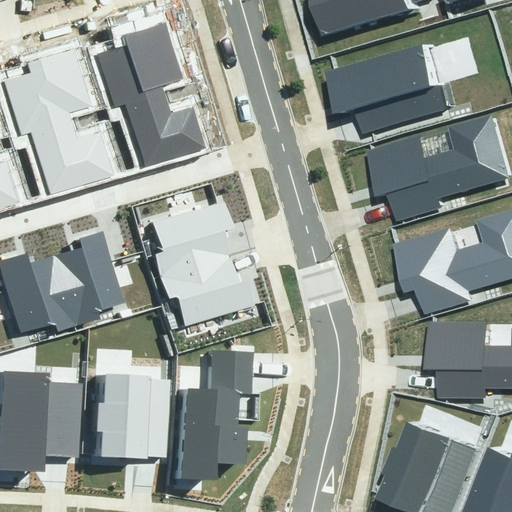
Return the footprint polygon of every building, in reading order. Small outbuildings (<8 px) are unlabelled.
[(232,0),(173,0),(179,31),(236,21),(232,0)] [(258,0),(238,0),(242,18),(262,13),(258,0)] [(306,0),(319,39),(417,8),(415,3),(424,0),(306,0)] [(110,104),(124,99),(143,160),(202,142),(190,104),(169,111),(161,84),(183,77),(166,20),(123,34),(124,40),(93,49),(110,104)] [(325,73),(335,110),(351,105),(360,135),(453,109),(446,84),(432,88),(420,46),(325,73)] [(18,136),(32,132),(51,193),(110,175),(98,137),(77,143),(69,117),(91,110),(74,53),(31,66),(32,72),(1,82),(18,136)] [(454,208),(449,194),(510,175),(491,116),(453,128),(460,149),(433,158),(426,136),(369,154),(383,196),(389,194),(399,226),(454,208)] [(0,205),(17,200),(5,162),(0,163),(0,205)] [(227,197),(155,220),(165,251),(153,255),(160,278),(228,256),(220,232),(237,226),(227,197)] [(476,299),(472,285),(511,273),(511,209),(479,219),(485,240),(457,248),(451,225),(394,241),(406,285),(412,283),(421,314),(476,299)] [(96,309),(123,302),(104,233),(83,239),(85,247),(59,254),(78,325),(99,319),(96,309)] [(0,261),(0,263),(19,331),(56,320),(59,331),(78,325),(59,254),(33,262),(30,253),(0,261)] [(180,299),(188,324),(259,302),(251,277),(237,282),(228,256),(160,278),(168,303),(180,299)] [(488,398),(490,384),(511,385),(511,346),(489,344),(492,321),(432,315),(428,360),(435,360),(431,393),(488,398)] [(190,388),(185,475),(217,477),(218,460),(245,462),(247,429),(238,429),(240,395),(253,396),(256,353),(214,351),(212,390),(190,388)] [(0,371),(0,470),(46,472),(46,455),(78,456),(81,384),(50,383),(50,373),(0,371)] [(104,431),(101,459),(169,465),(176,378),(107,373),(105,401),(100,401),(98,430),(104,431)] [(407,425),(377,497),(413,511),(448,511),(473,452),(407,425)] [(491,444),(464,511),(511,511),(511,449),(511,452),(491,444)]
